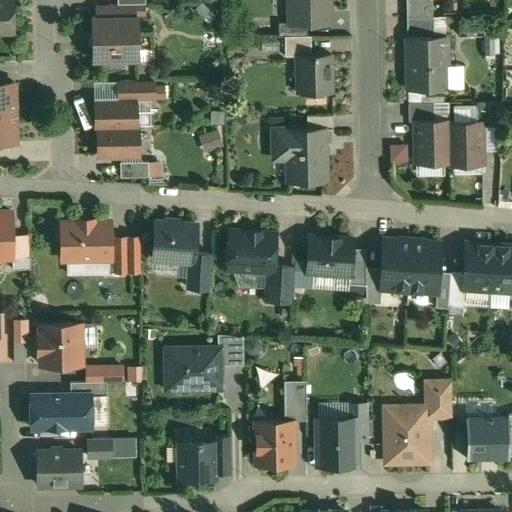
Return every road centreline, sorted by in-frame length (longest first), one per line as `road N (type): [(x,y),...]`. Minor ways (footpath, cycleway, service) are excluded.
road 1 (residential): [(10,507),(220,505),(265,489),(511,486)]
road 2 (residential): [(64,189),(374,212)]
road 3 (residential): [(370,0),(374,212)]
road 4 (residential): [(50,0),(51,77),(64,98),(64,189)]
road 5 (residential): [(374,212),(511,222)]
road 6 (residential): [(10,507),(9,375)]
